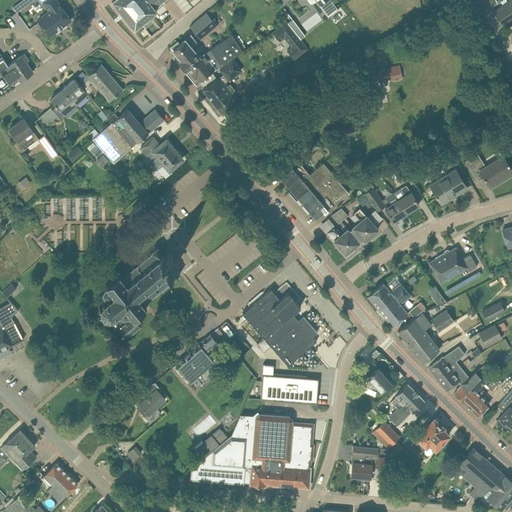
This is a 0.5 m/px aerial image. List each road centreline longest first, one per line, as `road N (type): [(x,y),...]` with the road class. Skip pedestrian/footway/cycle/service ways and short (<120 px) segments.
road 1 (secondary): [(302,246),(140,62)]
road 2 (residential): [(337,288),(412,238),(511,202)]
road 3 (secondary): [(511,463),(372,327)]
road 4 (unclassified): [(313,497),(331,450),(346,364),(372,327)]
road 5 (residential): [(313,497),(469,511)]
